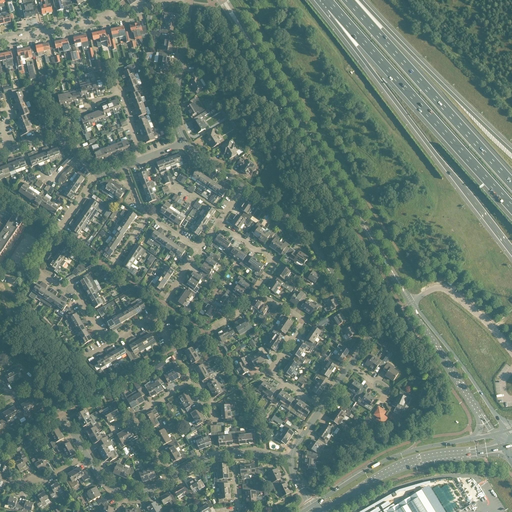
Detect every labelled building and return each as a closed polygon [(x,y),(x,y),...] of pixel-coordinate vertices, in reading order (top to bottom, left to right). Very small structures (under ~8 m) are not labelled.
[(22,0),(23,3),(24,4),(19,5),(22,17),(24,16),(25,19),(30,17),(25,0),(22,0)] [(25,0),(30,17),(35,16),(34,9),(33,9),(31,2),(32,2),(31,0),(25,0)] [(46,0),(43,0),(47,13),(52,12),(51,7),(50,4),(48,4),(46,0)] [(52,0),(55,8),(56,8),(57,11),(63,9),(63,8),(72,5),(70,0),(71,0),(70,0),(52,0)] [(1,13),(2,16),(4,24),(6,23),(7,26),(11,24),(8,11),(1,13)] [(162,17),(162,19),(164,19),(163,23),(167,23),(174,24),(175,18),(171,17),(169,17),(169,13),(163,12),(162,17)] [(146,26),(142,27),(141,23),(135,24),(139,39),(142,38),(141,35),(148,33),(146,26)] [(173,31),(174,24),(167,23),(166,27),(161,26),(160,32),(161,32),(166,34),(167,30),(173,31)] [(135,24),(130,26),(132,33),(134,33),(135,36),(136,40),(139,39),(135,24)] [(118,28),(119,35),(120,38),(120,39),(125,38),(126,43),(130,42),(128,32),(125,33),(124,27),(118,28)] [(113,39),(120,38),(119,35),(118,28),(111,30),(112,36),(113,39)] [(105,31),(99,33),(100,39),(101,42),(106,41),(108,47),(112,46),(110,40),(109,35),(106,36),(105,31)] [(99,33),(92,34),(94,40),(96,40),(98,48),(102,47),(101,42),(100,39),(99,33)] [(82,46),(82,47),(89,46),(87,35),(84,36),(84,34),(80,35),(81,43),(82,46)] [(76,36),(76,38),(73,38),(75,45),(77,44),(78,47),(82,46),(81,43),(80,35),(76,36)] [(165,37),(161,36),(160,39),(164,40),(164,43),(173,45),(174,42),(174,40),(174,38),(165,37)] [(61,41),(63,47),(63,51),(70,50),(68,39),(61,41)] [(59,52),(63,51),(63,47),(61,41),(55,42),(56,49),(58,48),(59,52)] [(168,51),(172,52),(173,45),(165,44),(164,43),(163,47),(159,46),(159,50),(157,50),(157,53),(159,53),(165,54),(166,51),(168,51)] [(39,46),(36,47),(37,53),(38,53),(39,56),(45,55),(44,51),(42,45),(43,45),(42,44),(38,44),(39,46)] [(30,48),(24,49),(25,56),(26,59),(33,58),(32,54),(30,48)] [(25,56),(24,49),(17,51),(19,57),(16,58),(17,65),(21,64),(22,66),(23,66),(22,61),(26,60),(26,59),(25,56)] [(12,52),(5,54),(6,60),(7,60),(8,67),(14,65),(12,59),(13,58),(12,52)] [(158,63),(162,64),(171,65),(171,64),(170,64),(171,58),(167,58),(168,54),(165,54),(159,53),(158,63)] [(0,61),(3,61),(4,65),(5,65),(6,70),(9,70),(8,67),(7,60),(6,60),(5,54),(0,54),(0,61)] [(121,77),(122,79),(134,75),(137,74),(137,73),(135,68),(136,68),(135,64),(134,64),(129,66),(124,68),(126,72),(124,72),(125,76),(121,77)] [(170,65),(170,66),(171,65),(162,64),(162,67),(157,66),(156,72),(156,73),(164,74),(165,71),(169,71),(170,65)] [(33,66),(28,67),(31,80),(36,78),(33,66)] [(204,87),(197,77),(195,72),(190,76),(193,81),(190,83),(193,89),(192,89),(195,93),(204,87)] [(137,80),(134,75),(122,79),(123,82),(127,80),(128,83),(137,80)] [(127,90),(139,86),(137,80),(128,83),(129,87),(126,88),(127,90)] [(80,83),(81,88),(81,91),(82,96),(86,95),(87,99),(89,98),(86,86),(85,82),(80,83)] [(98,83),(92,84),(94,93),(97,93),(98,96),(101,96),(98,83)] [(141,91),(139,86),(127,90),(127,93),(131,91),(132,94),(132,95),(139,92),(139,91),(141,91)] [(82,96),(81,91),(81,88),(75,89),(75,90),(78,105),(81,104),(80,101),(83,100),(82,96)] [(14,98),(15,101),(24,97),(22,92),(23,92),(21,89),(8,92),(11,99),(14,98)] [(69,91),(70,93),(72,102),(75,102),(76,105),(78,105),(75,90),(69,91)] [(200,93),(203,99),(208,96),(205,91),(200,93)] [(139,92),(132,95),(132,94),(130,95),(131,98),(128,100),(129,102),(141,97),(139,92)] [(64,108),(67,107),(64,95),(61,96),(60,93),(58,94),(60,105),(64,104),(64,108)] [(191,105),(186,108),(189,112),(188,113),(191,117),(193,116),(194,115),(198,113),(199,112),(197,108),(202,105),(198,99),(197,99),(195,96),(192,98),(188,101),(191,105)] [(26,103),(24,97),(15,101),(16,104),(13,105),(14,108),(26,103)] [(134,106),(143,103),(141,97),(129,102),(130,104),(133,103),(134,106)] [(119,112),(118,110),(121,108),(117,98),(114,99),(114,100),(112,101),(113,102),(117,113),(119,112)] [(109,117),(107,114),(110,113),(107,104),(106,101),(103,102),(103,104),(101,105),(103,110),(106,118),(109,117)] [(107,104),(110,113),(114,112),(115,114),(117,113),(113,102),(107,104)] [(28,108),(26,103),(14,108),(15,110),(18,108),(19,112),(28,108)] [(145,108),(143,103),(134,106),(136,109),(132,111),(133,113),(145,108)] [(30,114),(28,108),(19,112),(21,115),(17,116),(18,118),(27,115),(30,114)] [(145,108),(133,113),(134,115),(137,114),(139,117),(148,114),(145,108)] [(106,118),(103,110),(98,112),(102,123),(108,121),(106,119),(106,118)] [(92,114),(96,123),(97,126),(102,123),(98,112),(92,114)] [(96,123),(92,114),(87,116),(91,128),(93,127),(92,124),(96,123)] [(201,114),(198,116),(194,119),(196,122),(192,124),(196,129),(194,130),(197,134),(206,129),(200,119),(203,117),(202,116),(201,114)] [(29,121),(27,115),(18,118),(19,122),(16,123),(17,125),(29,121)] [(89,129),(91,128),(87,116),(81,118),(85,130),(89,129)] [(143,119),(138,121),(139,124),(136,126),(137,128),(149,123),(147,118),(143,119)] [(29,121),(17,125),(18,128),(21,126),(22,130),(31,126),(33,125),(31,120),(29,121)] [(151,129),(149,123),(137,128),(138,130),(141,129),(142,132),(151,129)] [(23,133),(20,134),(21,136),(26,134),(27,136),(28,136),(31,135),(32,134),(31,133),(33,132),(31,126),(22,130),(23,133)] [(154,128),(151,129),(142,132),(144,135),(140,137),(141,139),(153,134),(156,133),(154,128)] [(213,148),(217,145),(220,143),(216,136),(218,135),(214,129),(207,133),(209,137),(207,138),(213,148)] [(156,133),(153,134),(141,139),(142,141),(145,140),(147,143),(155,140),(154,137),(158,136),(157,133),(156,133)] [(127,140),(122,142),(127,154),(129,154),(128,150),(131,149),(127,140)] [(226,144),(221,147),(224,150),(222,151),(224,155),(226,154),(227,155),(229,159),(232,157),(234,157),(238,154),(239,156),(243,152),(241,149),(239,150),(238,149),(235,143),(232,140),(230,141),(226,144)] [(122,142),(117,144),(120,153),(123,152),(124,155),(127,154),(122,142)] [(120,153),(117,144),(111,146),(116,158),(118,158),(117,154),(120,153)] [(52,150),(55,158),(64,154),(62,149),(59,150),(58,148),(56,145),(51,147),(52,150)] [(116,158),(111,146),(106,148),(109,157),(112,156),(113,160),(116,158)] [(50,160),(55,158),(52,150),(51,151),(48,147),(45,148),(50,160)] [(43,154),(41,154),(45,165),(48,164),(47,161),(50,160),(45,148),(42,149),(43,154)] [(99,148),(93,150),(98,161),(101,160),(102,164),(105,163),(100,151),(99,148)] [(106,148),(100,151),(105,163),(107,162),(106,158),(109,157),(106,148)] [(45,165),(41,154),(39,155),(37,151),(34,152),(39,164),(40,167),(45,165)] [(33,166),(39,164),(34,152),(28,154),(33,166)] [(180,154),(174,157),(177,164),(178,167),(183,165),(187,164),(187,163),(184,157),(184,155),(183,155),(184,156),(181,157),(180,156),(180,154)] [(22,156),(17,158),(22,168),(25,167),(26,169),(29,168),(28,166),(27,166),(24,159),(23,159),(22,156)] [(166,160),(163,161),(166,168),(171,166),(168,159),(167,156),(166,157),(165,158),(166,160)] [(14,157),(11,158),(16,171),(21,168),(17,158),(15,159),(14,157)] [(168,159),(171,166),(173,170),(178,168),(177,164),(174,157),(168,159)] [(9,165),(7,165),(10,173),(16,171),(11,158),(8,160),(9,165)] [(241,159),(240,160),(238,164),(243,168),(241,170),(247,175),(249,173),(250,173),(251,174),(255,169),(253,168),(255,166),(246,160),(245,162),(241,159)] [(166,168),(163,161),(157,163),(161,174),(161,173),(166,171),(167,171),(165,169),(166,168)] [(3,162),(0,163),(6,178),(11,176),(10,173),(7,165),(5,166),(3,162)] [(142,173),(138,175),(140,181),(148,178),(147,175),(148,174),(147,172),(147,170),(141,172),(142,173)] [(197,170),(192,177),(197,181),(202,174),(197,170)] [(78,174),(75,178),(75,179),(81,184),(85,179),(78,174)] [(207,177),(202,174),(197,181),(202,184),(207,177)] [(201,187),(200,187),(205,191),(212,181),(207,177),(202,184),(201,187)] [(149,182),(148,178),(140,181),(143,186),(154,182),(153,180),(149,182)] [(71,184),(78,189),(81,184),(75,179),(73,182),(71,181),(69,183),(71,184)] [(101,182),(100,183),(100,184),(106,188),(103,192),(108,195),(116,184),(113,182),(109,179),(101,182)] [(212,191),(217,184),(212,181),(205,191),(206,192),(207,191),(210,194),(212,191)] [(142,193),(152,189),(156,188),(154,184),(155,183),(154,182),(143,186),(145,192),(142,193)] [(24,185),(22,188),(19,192),(24,195),(29,189),(30,186),(25,183),(24,185)] [(70,187),(68,189),(74,194),(78,189),(71,184),(69,183),(68,185),(70,187)] [(119,186),(116,184),(108,195),(113,199),(115,197),(122,186),(120,185),(119,186)] [(215,198),(213,200),(211,202),(212,203),(222,188),(217,184),(212,191),(215,193),(213,197),(215,198)] [(29,189),(24,195),(29,199),(34,192),(35,190),(35,189),(30,186),(29,189)] [(122,186),(115,197),(120,200),(121,198),(123,199),(129,191),(126,189),(125,190),(121,187),(122,186)] [(216,201),(219,196),(222,198),(227,191),(222,188),(212,203),(214,204),(216,201)] [(61,192),(64,195),(67,196),(71,199),(72,199),(73,199),(74,198),(74,197),(73,196),(74,194),(68,189),(66,192),(63,190),(62,189),(61,192)] [(146,194),(147,198),(155,195),(154,195),(156,194),(155,191),(153,192),(152,189),(142,193),(142,194),(143,194),(143,195),(146,194)] [(29,199),(34,202),(39,196),(34,192),(29,199)] [(34,202),(33,204),(38,208),(39,206),(40,205),(45,196),(43,195),(41,197),(39,196),(34,202)] [(155,195),(147,198),(149,203),(152,202),(152,203),(153,204),(155,204),(156,204),(157,203),(159,203),(160,202),(160,201),(156,198),(155,195)] [(46,196),(45,196),(40,205),(45,208),(49,202),(51,200),(46,196)] [(85,202),(98,211),(101,206),(92,200),(91,202),(86,199),(85,202)] [(49,202),(45,208),(50,212),(54,205),(55,203),(57,202),(54,200),(52,203),(49,202)] [(241,209),(244,211),(242,214),(251,219),(252,217),(248,214),(254,206),(253,206),(255,203),(250,200),(249,203),(246,201),(241,209)] [(86,208),(85,210),(94,216),(98,211),(85,202),(83,205),(86,208)] [(167,202),(162,208),(160,212),(165,215),(170,209),(172,205),(167,202)] [(54,205),(50,212),(55,215),(56,214),(56,213),(57,212),(59,209),(60,208),(57,206),(58,205),(55,203),(54,205)] [(209,206),(205,211),(212,216),(216,211),(209,206)] [(0,255),(23,222),(14,216),(11,220),(10,219),(13,215),(13,214),(11,217),(0,209),(0,255)] [(80,209),(78,212),(91,221),(94,216),(85,210),(84,211),(80,209)] [(175,212),(170,209),(165,215),(165,216),(164,217),(164,218),(164,219),(165,219),(167,219),(168,218),(170,219),(175,212)] [(122,213),(123,214),(133,221),(137,216),(130,211),(128,214),(123,210),(122,213)] [(205,211),(202,216),(209,221),(210,221),(211,219),(211,218),(212,216),(205,211)] [(80,218),(78,220),(88,226),(91,221),(78,212),(76,215),(80,218)] [(175,212),(170,219),(169,221),(170,222),(170,223),(173,225),(175,222),(180,215),(175,212)] [(125,219),(123,221),(130,226),(133,221),(123,214),(122,213),(120,214),(121,216),(125,219)] [(181,213),(180,215),(175,222),(180,226),(183,222),(185,219),(186,216),(181,213)] [(251,219),(242,214),(240,217),(237,215),(231,223),(236,226),(240,229),(243,224),(248,227),(249,226),(253,221),(251,219)] [(209,221),(202,216),(200,219),(197,217),(196,218),(195,219),(205,226),(209,221)] [(84,231),(88,226),(78,220),(77,221),(73,219),(71,222),(82,229),(84,231)] [(195,226),(204,232),(207,227),(205,226),(195,219),(194,221),(195,221),(193,225),(195,226)] [(118,222),(117,224),(127,231),(127,230),(128,229),(130,226),(123,221),(121,220),(120,222),(119,221),(118,222)] [(71,222),(69,224),(73,228),(72,230),(73,231),(71,233),(77,238),(78,238),(80,235),(80,234),(79,233),(82,229),(71,222)] [(256,226),(253,230),(254,230),(254,229),(256,231),(256,232),(253,235),(259,239),(259,240),(264,232),(266,228),(263,226),(261,224),(258,223),(256,226)] [(114,229),(114,230),(116,231),(117,232),(118,232),(123,236),(123,235),(125,233),(126,232),(127,231),(117,224),(116,225),(116,226),(114,229)] [(191,233),(194,235),(195,234),(198,236),(202,231),(203,232),(204,232),(195,226),(191,233)] [(156,241),(163,230),(161,228),(157,232),(155,231),(148,241),(154,244),(156,241)] [(270,241),(275,234),(267,228),(266,228),(259,240),(265,244),(268,239),(270,240),(270,241)] [(291,232),(289,234),(292,237),(294,238),(295,239),(297,236),(299,233),(292,229),(291,232)] [(161,244),(165,238),(164,236),(166,232),(163,230),(156,241),(154,244),(159,248),(161,244)] [(112,233),(111,235),(121,241),(122,240),(124,236),(123,235),(123,236),(118,232),(117,232),(115,235),(112,233)] [(216,247),(218,244),(220,246),(225,239),(223,238),(224,237),(220,234),(215,242),(212,240),(209,246),(212,248),(213,246),(215,247),(216,247)] [(278,241),(279,239),(279,237),(275,234),(270,241),(272,242),(273,242),(269,247),(275,251),(281,243),(278,241)] [(111,242),(117,246),(121,241),(111,235),(110,236),(113,239),(111,242)] [(161,244),(166,248),(173,237),(170,235),(167,239),(165,238),(161,244)] [(176,239),(173,237),(166,248),(171,251),(175,244),(174,243),(176,239)] [(227,249),(231,243),(225,239),(220,246),(224,249),(221,252),(226,255),(230,250),(229,251),(227,249)] [(104,244),(107,247),(114,251),(117,246),(111,242),(108,245),(105,243),(104,244)] [(175,256),(176,255),(183,244),(180,242),(177,245),(175,244),(171,251),(168,254),(173,258),(174,256),(175,256)] [(289,249),(290,248),(291,246),(286,242),(284,245),(281,243),(275,251),(281,255),(284,250),(287,252),(289,249)] [(183,244),(176,255),(175,256),(181,261),(186,254),(184,253),(185,251),(184,250),(186,246),(183,244)] [(58,245),(56,248),(66,255),(69,257),(70,257),(73,252),(63,245),(62,247),(58,245)] [(133,250),(140,254),(142,251),(145,253),(146,252),(143,249),(137,245),(133,250)] [(111,256),(114,251),(107,247),(104,252),(99,248),(96,251),(106,258),(108,255),(111,256)] [(57,254),(56,256),(63,260),(64,259),(66,260),(67,260),(69,257),(56,248),(54,250),(57,254)] [(232,252),(230,250),(226,255),(230,258),(231,256),(236,259),(241,252),(235,248),(232,252)] [(295,251),(290,248),(289,249),(287,252),(284,256),(288,259),(289,257),(295,261),(294,263),(303,269),(305,265),(304,264),(306,261),(307,261),(307,260),(308,258),(302,254),(302,255),(299,253),(298,256),(294,253),(295,251)] [(133,250),(130,255),(140,261),(141,259),(138,257),(140,254),(133,250)] [(247,256),(241,252),(236,259),(241,262),(240,264),(243,266),(246,261),(244,260),(247,256)] [(49,258),(59,265),(63,268),(66,263),(63,260),(56,256),(55,257),(51,255),(49,258)] [(126,260),(133,264),(135,261),(139,263),(140,261),(130,255),(126,260)] [(207,260),(205,264),(213,269),(217,264),(218,265),(221,262),(211,255),(210,255),(212,256),(210,259),(207,257),(205,259),(207,260)] [(250,267),(253,269),(258,262),(256,260),(257,259),(253,257),(249,264),(246,262),(247,261),(246,261),(243,266),(248,270),(250,267)] [(63,268),(59,265),(49,258),(47,260),(51,263),(50,266),(53,268),(52,269),(51,269),(58,274),(63,268)] [(128,268),(126,270),(131,274),(136,267),(133,264),(126,260),(123,265),(128,268)] [(264,265),(258,262),(253,269),(257,271),(254,274),(256,276),(255,277),(258,280),(262,274),(259,273),(264,265)] [(163,266),(167,268),(164,271),(171,276),(175,271),(168,266),(168,267),(164,264),(163,266)] [(210,274),(213,269),(205,264),(201,269),(205,272),(203,274),(208,277),(209,279),(212,275),(210,274)] [(282,266),(280,269),(276,274),(281,277),(285,280),(290,271),(282,266)] [(159,273),(158,274),(168,281),(171,276),(164,271),(162,275),(159,273)] [(193,276),(191,278),(199,283),(201,280),(203,282),(204,282),(205,282),(207,278),(209,279),(208,277),(203,274),(201,277),(194,272),(192,276),(193,276)] [(315,283),(317,280),(320,276),(313,272),(311,275),(306,272),(302,278),(311,283),(312,281),(315,283)] [(89,273),(84,276),(85,279),(80,282),(83,287),(90,283),(94,281),(89,274),(89,273)] [(298,282),(302,276),(297,273),(293,279),(298,282)] [(164,286),(168,281),(158,274),(157,276),(160,278),(158,281),(164,286)] [(245,291),(246,289),(247,289),(250,286),(243,281),(244,278),(240,275),(237,280),(237,281),(240,283),(238,286),(245,291)] [(199,288),(197,286),(199,283),(191,278),(187,284),(193,288),(192,291),(190,290),(192,291),(196,294),(199,290),(199,289),(199,288)] [(281,285),(283,287),(288,291),(291,292),(293,289),(290,288),(285,284),(281,281),(277,278),(275,281),(273,279),(267,288),(269,289),(269,290),(270,290),(275,293),(281,285)] [(94,281),(83,287),(86,292),(96,287),(97,286),(94,281)] [(148,287),(155,292),(157,289),(161,291),(164,286),(158,281),(155,285),(151,282),(148,287)] [(36,297),(45,284),(43,282),(39,286),(37,284),(31,294),(36,297)] [(48,286),(45,284),(36,297),(41,301),(47,291),(46,290),(48,286)] [(241,297),(245,291),(238,286),(235,289),(233,287),(232,287),(231,286),(227,291),(235,297),(237,294),(241,297)] [(89,298),(96,294),(99,292),(97,288),(96,287),(86,292),(89,298)] [(47,291),(41,301),(46,304),(55,291),(53,289),(49,292),(47,291)] [(185,290),(181,295),(189,301),(192,296),(194,297),(196,294),(192,291),(190,290),(188,292),(185,290)] [(58,292),(55,291),(46,304),(51,307),(53,305),(57,298),(56,297),(58,292)] [(235,297),(227,291),(224,296),(220,302),(221,303),(220,304),(226,308),(230,302),(234,296),(235,297)] [(301,292),(298,296),(296,295),(297,293),(294,291),(291,295),(293,297),(290,301),(297,305),(300,300),(303,302),(307,296),(301,292)] [(104,294),(101,295),(99,292),(96,294),(89,298),(92,303),(103,297),(105,295),(104,294)] [(185,307),(183,309),(188,313),(190,310),(189,308),(186,306),(189,301),(181,295),(178,299),(177,297),(175,300),(185,307)] [(59,299),(57,298),(53,305),(57,308),(65,297),(62,296),(59,299)] [(67,311),(68,310),(70,309),(69,309),(66,307),(67,305),(66,304),(68,299),(65,297),(57,308),(61,310),(58,313),(63,317),(67,311)] [(106,303),(103,297),(92,303),(95,308),(102,304),(103,306),(106,303)] [(213,314),(214,311),(212,310),(213,309),(214,309),(215,309),(217,306),(211,302),(206,298),(203,301),(206,303),(201,310),(205,313),(211,318),(214,315),(213,314)] [(331,311),(336,309),(335,308),(338,306),(334,299),(330,302),(328,299),(325,301),(323,303),(326,308),(324,309),(327,314),(331,311)] [(252,303),(251,305),(248,309),(253,312),(255,309),(258,311),(263,304),(264,303),(258,300),(257,301),(256,301),(256,302),(254,305),(252,303)] [(142,311),(141,310),(146,307),(142,302),(138,304),(136,301),(131,304),(137,314),(142,311)] [(308,301),(305,305),(302,309),(303,310),(303,309),(308,312),(308,313),(310,315),(312,311),(315,313),(318,309),(320,306),(315,302),(313,305),(308,301)] [(128,305),(125,307),(128,310),(132,317),(137,314),(131,304),(129,302),(127,303),(128,305)] [(263,304),(258,311),(258,312),(261,314),(259,317),(264,321),(268,315),(265,314),(269,308),(267,307),(267,306),(266,306),(263,304),(264,304),(264,303),(263,304)] [(122,309),(120,310),(126,320),(132,317),(128,310),(124,312),(122,309)] [(115,313),(117,316),(121,323),(126,320),(120,310),(119,311),(121,314),(117,316),(115,313)] [(67,320),(70,325),(80,319),(77,314),(74,315),(72,312),(65,316),(64,317),(67,320)] [(110,316),(116,326),(117,329),(121,327),(120,326),(122,325),(121,323),(117,316),(115,313),(110,316)] [(335,314),(331,316),(329,317),(333,323),(335,322),(338,326),(342,323),(342,322),(345,320),(341,314),(337,317),(335,314)] [(281,323),(289,328),(293,322),(291,321),(291,320),(290,320),(282,315),(278,320),(281,323)] [(116,326),(110,316),(108,317),(110,320),(106,322),(106,323),(107,323),(110,329),(110,330),(112,329),(113,331),(117,329),(116,326)] [(321,321),(316,325),(317,325),(318,326),(320,327),(323,325),(330,320),(328,317),(321,321)] [(81,321),(80,319),(70,325),(73,330),(87,322),(85,319),(81,321)] [(234,324),(238,331),(239,333),(239,332),(240,334),(247,331),(246,329),(251,326),(247,319),(244,321),(243,319),(234,324)] [(49,321),(47,323),(54,330),(55,328),(51,324),(53,323),(49,320),(49,321)] [(73,330),(76,335),(86,329),(85,328),(89,325),(87,322),(73,330)] [(277,332),(278,329),(282,332),(281,332),(282,333),(283,332),(285,334),(289,328),(281,323),(279,326),(276,324),(274,326),(273,325),(271,328),(274,330),(277,332)] [(314,327),(310,333),(317,338),(319,335),(322,337),(326,332),(320,327),(318,326),(316,329),(314,327)] [(344,336),(346,335),(348,339),(353,336),(352,335),(356,333),(352,327),(347,329),(346,327),(340,330),(344,336)] [(226,340),(225,338),(226,338),(228,337),(229,338),(235,335),(234,332),(231,328),(228,330),(226,331),(225,329),(222,331),(221,331),(218,333),(217,333),(220,337),(218,338),(220,340),(221,339),(221,340),(222,342),(226,340)] [(87,331),(86,329),(76,335),(79,334),(82,339),(93,332),(91,329),(87,331)] [(274,338),(272,341),(280,346),(283,340),(278,337),(280,334),(277,332),(274,330),(270,335),(274,338)] [(146,331),(143,332),(151,346),(156,343),(151,334),(149,335),(146,331)] [(95,335),(93,332),(82,339),(79,340),(82,346),(92,340),(91,338),(95,335)] [(146,349),(151,346),(143,332),(140,334),(142,339),(140,340),(146,349)] [(309,340),(307,343),(314,348),(315,348),(318,343),(315,341),(317,338),(310,333),(306,339),(309,340)] [(135,337),(133,338),(140,352),(146,349),(140,340),(138,341),(135,337)] [(131,348),(128,350),(131,354),(134,353),(135,355),(140,352),(133,338),(130,340),(131,345),(130,346),(131,348)] [(276,352),(280,346),(272,341),(270,344),(266,341),(263,345),(269,354),(272,349),(276,352)] [(185,352),(189,358),(196,354),(194,350),(198,348),(196,346),(197,345),(196,342),(190,346),(191,349),(189,350),(189,349),(188,350),(185,352)] [(306,349),(309,352),(310,351),(311,351),(314,348),(307,343),(305,345),(300,342),(296,348),(303,353),(306,349)] [(337,347),(341,349),(338,353),(346,357),(350,351),(339,344),(337,347)] [(131,361),(134,359),(131,354),(128,350),(127,347),(124,349),(123,346),(117,350),(121,357),(127,353),(131,361)] [(259,353),(256,355),(261,363),(264,362),(263,361),(267,359),(264,354),(267,352),(263,346),(258,349),(259,351),(258,352),(259,353)] [(123,359),(121,357),(117,350),(116,350),(113,347),(110,348),(118,362),(123,359)] [(109,355),(107,356),(111,363),(113,365),(118,362),(110,348),(107,350),(109,355)] [(297,357),(296,359),(304,365),(303,364),(305,360),(304,359),(305,358),(301,356),(303,353),(296,348),(292,353),(297,357)] [(389,352),(383,360),(387,363),(392,354),(389,352)] [(102,353),(99,354),(106,366),(111,363),(107,356),(105,357),(102,353)] [(335,362),(337,360),(342,363),(346,357),(338,353),(337,355),(333,353),(333,354),(331,353),(328,357),(327,357),(335,362)] [(101,369),(106,366),(99,354),(97,356),(98,359),(93,362),(95,366),(98,364),(101,369)] [(196,354),(189,358),(192,364),(197,361),(199,364),(197,365),(199,363),(204,361),(201,356),(198,357),(196,354)] [(247,356),(245,357),(247,361),(249,363),(252,361),(253,363),(255,367),(259,365),(258,365),(261,363),(256,355),(253,357),(252,355),(251,356),(250,354),(247,356)] [(379,365),(380,366),(383,363),(381,361),(378,359),(374,356),(373,356),(372,357),(371,360),(370,361),(368,360),(365,364),(370,368),(372,369),(372,370),(371,370),(374,372),(379,365)] [(324,362),(327,364),(325,367),(332,372),(336,366),(333,365),(335,362),(327,357),(324,362)] [(197,365),(200,363),(201,366),(195,369),(199,375),(206,371),(204,368),(208,366),(207,363),(210,361),(208,358),(204,361),(199,363),(197,365)] [(244,358),(238,361),(237,361),(235,362),(235,363),(238,369),(236,370),(238,374),(240,373),(242,375),(248,371),(245,365),(248,364),(244,358)] [(297,368),(299,369),(301,368),(304,365),(296,359),(294,362),(292,360),(288,366),(295,371),(297,368)] [(171,373),(175,380),(179,378),(180,378),(180,377),(181,377),(176,368),(179,366),(176,360),(173,361),(172,362),(175,366),(173,367),(173,368),(169,370),(171,373)] [(388,362),(385,366),(382,371),(387,374),(386,375),(394,381),(399,372),(394,369),(395,367),(388,362)] [(11,373),(15,380),(21,377),(18,371),(21,370),(23,374),(28,371),(27,370),(19,363),(18,364),(12,368),(9,369),(11,373)] [(295,371),(288,366),(284,372),(291,377),(291,376),(294,379),(296,376),(293,374),(295,371)] [(319,375),(324,379),(326,376),(328,378),(332,372),(325,367),(323,370),(320,368),(316,373),(319,375)] [(206,371),(199,375),(202,382),(208,378),(209,381),(212,379),(215,377),(218,376),(215,372),(212,374),(210,369),(206,371)] [(165,372),(159,375),(160,376),(163,381),(166,379),(169,384),(175,380),(171,373),(169,370),(165,372)] [(0,381),(3,380),(6,378),(9,383),(9,384),(12,382),(14,383),(15,382),(15,381),(15,380),(11,373),(8,375),(6,371),(1,374),(0,373),(0,372),(0,381)] [(318,382),(316,385),(323,390),(327,384),(322,381),(324,379),(319,375),(315,380),(318,382)] [(157,394),(163,390),(160,384),(164,382),(163,381),(160,376),(154,380),(156,383),(152,385),(157,394)] [(219,387),(223,384),(218,376),(215,377),(212,379),(214,382),(208,385),(211,391),(219,387)] [(137,380),(133,382),(137,390),(135,391),(135,392),(137,395),(134,397),(138,405),(144,401),(142,397),(145,395),(145,394),(144,393),(141,388),(141,387),(137,380)] [(362,394),(359,392),(363,387),(355,381),(353,383),(352,384),(353,384),(349,389),(353,392),(356,394),(353,400),(356,402),(356,401),(357,400),(360,396),(362,394)] [(261,393),(262,392),(265,394),(270,386),(268,385),(268,384),(265,382),(263,385),(260,383),(255,390),(261,393)] [(147,383),(141,387),(141,388),(144,393),(148,391),(149,393),(151,397),(155,395),(155,396),(158,395),(157,394),(152,385),(149,387),(147,383)] [(319,396),(323,390),(316,385),(314,388),(311,386),(309,389),(312,391),(319,396)] [(271,386),(270,386),(265,394),(268,396),(267,398),(272,401),(278,393),(275,391),(276,390),(272,387),(272,388),(270,386),(271,386)] [(221,394),(222,396),(228,393),(225,389),(224,388),(221,390),(219,387),(211,391),(215,397),(221,394)] [(280,394),(278,393),(272,401),(277,405),(279,401),(282,403),(281,405),(283,403),(288,395),(287,396),(286,395),(286,394),(282,391),(280,394)] [(125,404),(127,408),(128,408),(131,406),(132,408),(138,405),(134,397),(130,399),(128,395),(127,397),(124,392),(120,395),(125,404)] [(182,403),(190,399),(189,396),(189,395),(188,395),(187,393),(184,395),(184,394),(175,399),(177,402),(180,400),(182,403)] [(372,402),(373,402),(373,401),(374,399),(367,394),(363,399),(360,397),(361,395),(362,394),(360,396),(357,400),(356,401),(362,405),(363,404),(365,405),(366,403),(369,405),(372,402)] [(396,411),(394,410),(394,412),(401,416),(404,411),(400,409),(401,406),(403,407),(407,398),(399,394),(396,401),(395,400),(392,406),(397,408),(396,411)] [(288,395),(283,403),(281,405),(285,408),(290,411),(293,406),(296,402),(293,401),(294,399),(290,397),(288,396),(288,395)] [(221,406),(222,413),(231,412),(231,408),(235,407),(234,401),(231,402),(230,396),(227,398),(227,402),(228,405),(224,405),(224,406),(221,406)] [(37,412),(43,409),(39,401),(38,401),(39,402),(36,404),(33,398),(27,402),(32,410),(35,408),(37,412)] [(181,409),(184,414),(191,410),(190,411),(188,408),(191,406),(194,404),(190,399),(182,403),(184,407),(181,409)] [(110,410),(115,419),(121,416),(119,412),(118,411),(121,409),(121,410),(119,406),(116,401),(112,403),(114,406),(115,407),(115,408),(110,410)] [(295,408),(293,406),(290,411),(298,417),(306,405),(305,405),(303,404),(304,404),(300,401),(295,408)] [(32,410),(27,402),(21,405),(24,411),(22,412),(20,410),(21,411),(24,417),(27,422),(31,421),(29,417),(31,416),(29,411),(32,410)] [(306,405),(298,417),(304,420),(311,409),(308,406),(307,407),(305,406),(306,405)] [(336,414),(336,415),(343,420),(346,415),(349,417),(352,414),(349,410),(350,409),(348,408),(348,407),(346,405),(344,405),(343,405),(343,406),(342,406),(342,407),(340,410),(339,410),(337,410),(336,412),(336,414)] [(375,421),(382,426),(388,418),(384,415),(386,413),(382,410),(383,409),(378,406),(374,412),(375,413),(374,415),(378,418),(375,421)] [(15,407),(9,410),(13,418),(17,416),(19,420),(24,417),(21,411),(18,412),(15,407)] [(88,412),(88,411),(85,407),(80,410),(81,412),(76,415),(80,421),(88,417),(86,414),(88,412)] [(155,409),(147,414),(148,416),(145,418),(148,423),(156,419),(154,415),(158,413),(155,409)] [(192,416),(194,420),(202,415),(201,412),(200,411),(199,409),(196,411),(193,412),(191,410),(184,414),(186,413),(189,418),(192,416)] [(13,418),(9,410),(3,414),(6,419),(3,420),(5,424),(7,427),(13,424),(10,420),(13,418)] [(104,414),(107,419),(109,423),(115,419),(110,410),(104,414)] [(231,412),(222,413),(222,416),(222,417),(222,419),(226,419),(229,419),(229,422),(236,421),(235,411),(231,412)] [(194,427),(190,429),(192,432),(196,430),(197,429),(202,427),(200,424),(202,423),(203,423),(203,422),(206,421),(202,415),(194,420),(191,422),(193,425),(194,427)] [(340,424),(343,420),(336,415),(334,415),(332,418),(333,421),(336,423),(334,426),(337,428),(341,430),(343,426),(340,424)] [(367,416),(362,424),(368,428),(369,426),(368,425),(369,424),(372,420),(367,416)] [(89,428),(91,427),(96,423),(93,418),(90,420),(88,417),(80,421),(83,427),(87,425),(89,428)] [(156,419),(148,423),(150,426),(149,426),(150,428),(150,427),(151,429),(154,427),(155,428),(157,426),(159,429),(165,425),(162,420),(158,422),(156,419)] [(0,420),(0,434),(0,435),(4,433),(4,434),(9,431),(7,427),(5,424),(3,426),(0,421),(0,420)] [(91,438),(99,433),(98,430),(101,428),(98,422),(96,423),(91,427),(92,429),(87,432),(89,435),(88,435),(89,436),(91,438)] [(285,423),(286,424),(282,429),(284,430),(282,433),(290,439),(289,438),(291,436),(291,437),(294,433),(291,431),(292,428),(293,428),(291,427),(285,423)] [(159,429),(161,428),(162,430),(159,432),(160,432),(157,434),(160,440),(168,435),(166,431),(169,429),(166,424),(165,425),(159,429)] [(331,427),(326,424),(322,429),(329,434),(331,436),(334,433),(337,428),(334,426),(332,424),(331,427)] [(51,426),(43,431),(47,436),(48,439),(53,437),(61,432),(57,427),(52,430),(50,427),(51,427),(51,426)] [(139,439),(135,432),(133,434),(129,428),(124,432),(129,441),(132,439),(134,442),(139,439)] [(245,435),(244,428),(240,429),(240,431),(237,431),(235,432),(235,438),(238,438),(239,440),(239,441),(240,445),(246,444),(245,435)] [(255,430),(252,430),(249,430),(249,434),(245,435),(245,431),(245,428),(244,428),(245,435),(246,444),(249,444),(250,444),(252,443),(252,440),(253,440),(252,438),(252,437),(255,436),(255,430)] [(321,437),(319,439),(326,444),(331,436),(329,434),(322,429),(318,435),(321,437)] [(53,448),(63,442),(60,444),(59,442),(64,438),(61,432),(53,437),(55,440),(50,443),(53,448)] [(129,441),(124,432),(118,435),(120,439),(117,440),(116,438),(116,439),(118,443),(122,448),(126,446),(124,443),(129,441)] [(220,446),(226,446),(225,436),(225,432),(218,433),(218,438),(219,443),(220,446)] [(229,436),(225,436),(226,446),(229,446),(231,446),(231,445),(232,445),(232,442),(233,442),(233,440),(232,439),(235,438),(235,432),(233,432),(229,432),(229,433),(229,436)] [(100,444),(102,443),(108,439),(107,437),(106,437),(104,434),(101,436),(99,433),(91,438),(94,444),(99,441),(101,444),(100,444)] [(202,439),(206,448),(209,447),(210,447),(210,446),(212,446),(211,442),(209,437),(208,433),(205,434),(206,437),(202,439)] [(290,439),(282,433),(279,436),(278,435),(274,441),(274,440),(281,446),(281,445),(283,443),(286,445),(288,441),(288,440),(289,439),(290,439)] [(168,435),(160,440),(162,443),(161,443),(162,444),(163,445),(166,444),(169,442),(171,445),(177,442),(174,436),(170,438),(168,435)] [(191,437),(188,438),(191,445),(194,444),(194,445),(197,444),(198,446),(198,447),(200,450),(201,451),(202,450),(203,449),(206,448),(202,439),(201,435),(197,436),(192,438),(191,437)] [(102,443),(100,444),(102,443),(104,446),(98,449),(102,455),(113,448),(112,445),(108,439),(102,443)] [(326,444),(319,439),(316,443),(313,440),(308,448),(311,450),(312,450),(317,453),(321,447),(323,448),(326,444)] [(64,443),(63,442),(53,448),(54,448),(56,447),(59,452),(62,451),(64,454),(65,453),(73,448),(70,443),(64,446),(63,443),(64,443)] [(169,456),(170,457),(178,452),(176,449),(180,447),(177,442),(171,445),(172,448),(169,449),(170,450),(169,450),(166,451),(168,456),(169,456)] [(73,448),(65,453),(67,456),(63,458),(65,461),(72,457),(76,454),(73,448)] [(113,448),(102,455),(105,461),(108,459),(110,462),(114,459),(118,457),(113,448)] [(178,452),(170,457),(172,460),(171,460),(172,461),(173,463),(176,461),(177,461),(178,461),(179,463),(181,462),(187,459),(184,455),(184,454),(182,450),(178,452)] [(15,463),(19,470),(26,466),(24,462),(28,460),(28,461),(29,461),(24,454),(17,458),(18,460),(15,463)] [(32,460),(36,468),(37,467),(39,471),(46,467),(44,464),(48,461),(48,462),(49,462),(44,455),(37,459),(36,458),(32,460)] [(307,459),(305,459),(304,458),(303,468),(308,469),(308,473),(314,474),(315,469),(312,469),(313,461),(321,462),(322,459),(319,458),(311,456),(308,455),(307,459)] [(114,473),(120,476),(124,467),(119,465),(120,461),(119,460),(116,461),(112,464),(114,467),(113,468),(111,470),(114,473)] [(149,469),(146,471),(150,479),(156,477),(153,471),(156,469),(153,463),(149,464),(148,465),(149,469)] [(0,476),(2,477),(3,473),(4,473),(7,474),(9,466),(1,464),(0,468),(0,467),(0,476)] [(248,465),(249,475),(252,474),(253,476),(259,476),(259,472),(258,467),(258,468),(255,468),(255,464),(250,465),(248,466),(248,465)] [(245,466),(245,465),(241,466),(241,468),(238,469),(238,476),(242,475),(242,480),(245,479),(245,475),(249,475),(248,465),(247,465),(248,466),(245,466)] [(80,467),(74,471),(78,479),(81,477),(84,481),(90,478),(85,470),(85,471),(86,471),(83,473),(80,467)] [(130,469),(124,467),(120,476),(127,479),(129,473),(131,474),(131,475),(132,475),(135,474),(134,470),(133,467),(131,468),(130,469)] [(141,476),(143,482),(150,479),(146,471),(142,472),(141,468),(135,470),(137,474),(137,478),(141,476)] [(280,483),(279,483),(278,480),(282,478),(281,478),(280,476),(277,470),(278,469),(268,474),(272,481),(270,482),(272,487),(280,483)] [(74,471),(68,474),(71,480),(68,481),(68,480),(72,488),(78,485),(75,480),(78,479),(74,471)] [(215,479),(214,479),(214,483),(223,482),(226,481),(227,481),(227,478),(229,478),(228,474),(227,472),(227,471),(218,472),(214,472),(215,479)] [(199,482),(196,479),(189,483),(191,487),(190,487),(192,491),(198,487),(199,490),(205,487),(204,485),(202,481),(199,482)] [(218,487),(218,488),(220,488),(220,492),(229,491),(230,491),(229,491),(229,489),(230,489),(229,484),(227,484),(226,481),(223,482),(214,483),(214,484),(213,484),(214,487),(218,487)] [(48,492),(51,496),(53,499),(60,495),(58,492),(62,490),(58,483),(51,487),(52,489),(53,490),(49,492),(48,492)] [(280,483),(272,487),(274,491),(278,489),(279,490),(280,492),(282,497),(292,492),(291,492),(288,486),(287,486),(286,484),(287,484),(286,484),(281,487),(279,484),(280,483)] [(182,485),(174,489),(176,493),(175,493),(177,497),(179,499),(184,496),(190,493),(189,491),(187,487),(184,489),(182,485)] [(93,500),(97,498),(101,496),(101,495),(98,492),(99,491),(96,487),(88,492),(84,494),(89,502),(92,500),(93,500)] [(255,488),(250,488),(250,492),(246,492),(246,493),(247,493),(247,495),(246,495),(247,502),(246,502),(252,502),(252,505),(255,505),(255,506),(258,506),(261,506),(260,501),(257,501),(257,497),(258,497),(257,488),(255,488)] [(229,491),(220,492),(220,496),(218,496),(219,498),(218,498),(219,503),(228,502),(227,502),(227,498),(231,498),(230,494),(229,494),(229,491),(230,491),(229,491)] [(36,502),(36,501),(35,501),(38,505),(39,508),(47,504),(45,501),(49,499),(47,496),(44,492),(38,496),(40,499),(36,502)] [(177,502),(176,499),(173,495),(170,497),(168,493),(161,497),(163,501),(162,501),(164,505),(169,502),(171,505),(177,502)] [(12,506),(11,509),(19,511),(21,503),(21,504),(17,503),(18,499),(10,497),(9,499),(7,498),(5,505),(12,506)] [(105,505),(103,511),(112,511),(114,509),(109,508),(109,506),(104,497),(97,501),(100,505),(103,503),(105,505)] [(427,511),(419,497),(404,507),(395,511),(427,511)] [(204,506),(199,509),(200,511),(210,511),(211,511),(209,508),(212,506),(209,500),(203,504),(204,506)] [(32,511),(33,508),(34,503),(26,501),(25,505),(21,504),(21,503),(19,511),(20,511),(32,511)] [(159,509),(155,502),(147,507),(149,511),(150,511),(164,511),(162,507),(159,509)]
